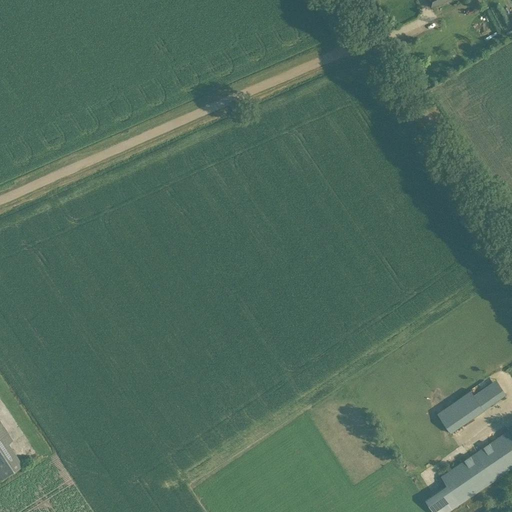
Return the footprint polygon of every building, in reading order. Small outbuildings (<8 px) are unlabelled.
[(386,407),(397,424),(479,370),(468,353),(386,407)] [(487,384),(474,394),(484,409),(498,400),(487,384)] [(0,478),(22,464),(9,442),(12,440),(0,421),(0,478)] [(426,499),(435,511),(447,511),(511,468),(511,427),(442,476),(447,484),(426,499)] [(511,507),(509,502),(501,507),(503,511),(506,511),(511,509),(511,507)]
